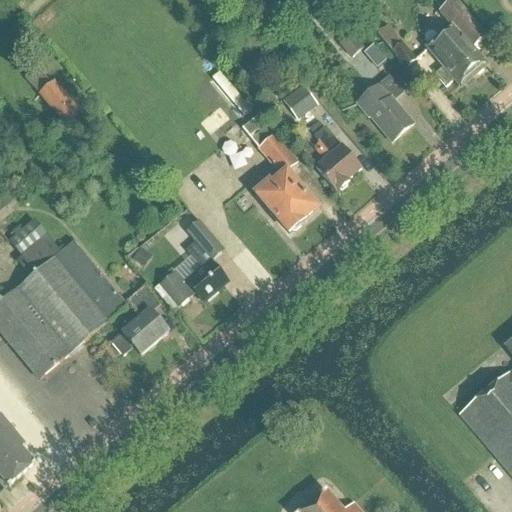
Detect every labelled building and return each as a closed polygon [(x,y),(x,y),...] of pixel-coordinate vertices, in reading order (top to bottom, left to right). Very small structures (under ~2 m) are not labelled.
[(483,67),(471,52),(486,40),(455,2),(439,15),(453,31),(429,51),(445,71),(435,78),(446,91),(455,82),(459,88),(473,77),(479,77),(483,73),(483,67)] [(352,36),(341,46),(339,48),(352,62),(364,51),(363,50),(352,36)] [(405,73),(416,64),(397,40),(386,49),(405,73)] [(375,49),(366,57),(372,65),(381,56),(375,49)] [(25,80),(65,128),(82,114),(56,83),(52,86),(38,70),(25,80)] [(357,107),(369,122),(370,121),(391,146),(413,128),(393,104),(402,97),(389,81),(357,107)] [(283,103),(298,124),(318,109),(303,88),(283,103)] [(255,197),(289,237),(292,234),(296,235),(301,230),(301,226),(304,224),(304,223),(317,212),(298,190),(298,185),(289,174),(297,167),(258,119),(242,133),(259,152),(281,180),(271,188),(269,185),(255,197)] [(349,184),(361,173),(325,130),(324,131),(319,125),(310,132),(315,138),(308,144),(324,163),(315,171),(336,195),(339,193),(342,193),(347,189),(346,186),(349,184)] [(10,236),(14,241),(9,245),(22,260),(16,264),(31,281),(0,307),(0,336),(39,384),(127,311),(73,246),(65,253),(63,249),(58,253),(34,224),(22,234),(18,229),(10,236)] [(162,289),(180,310),(196,297),(204,306),(228,286),(211,266),(212,266),(211,266),(223,256),(199,228),(187,237),(196,248),(187,256),(201,274),(184,288),(175,278),(162,289)] [(111,346),(123,360),(133,351),(141,360),(169,337),(152,317),(161,309),(145,290),(128,304),(142,321),(123,337),(123,336),(111,346)] [(459,418),(511,480),(511,346),(506,351),(511,358),(511,375),(509,379),(508,378),(459,418)] [(6,457),(23,477),(35,467),(21,451),(25,448),(0,417),(0,457),(2,460),(6,457)] [(0,479),(8,489),(23,477),(6,457),(2,460),(0,457),(0,479)] [(357,511),(353,507),(347,511),(340,511),(326,495),(305,511),(357,511)]
